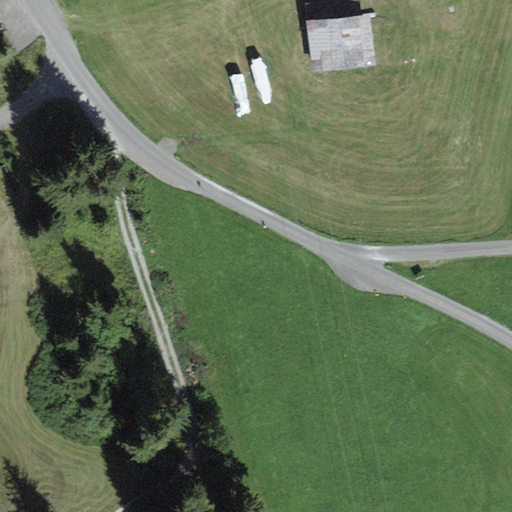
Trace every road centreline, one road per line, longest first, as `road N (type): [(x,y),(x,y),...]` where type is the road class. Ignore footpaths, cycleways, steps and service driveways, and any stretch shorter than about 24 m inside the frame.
road 1 (unclassified): [(30,0),(103,109),(179,174),(511,340)]
road 2 (track): [(135,511),(190,466),(109,151),(116,123)]
